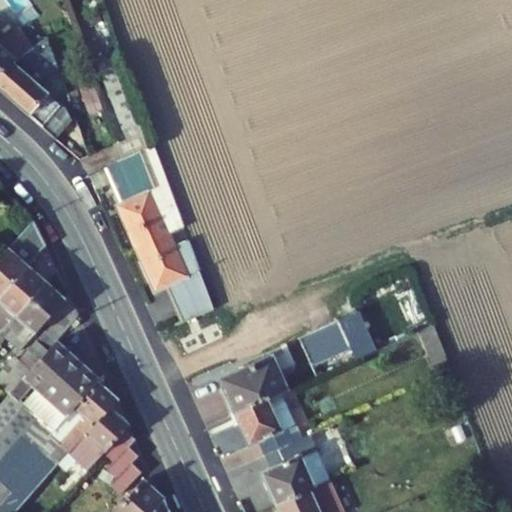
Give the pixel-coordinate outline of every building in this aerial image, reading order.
[(0,73),(33,50),(18,29),(0,42),(0,73)] [(46,40),(33,50),(0,73),(0,90),(29,117),(48,96),(41,89),(58,71),(46,40)] [(127,155),(149,147),(116,58),(93,66),(127,155)] [(121,194),(139,236),(162,226),(144,184),(121,194)] [(9,248),(0,258),(0,296),(27,266),(45,245),(34,221),(9,248)] [(161,286),(184,276),(162,226),(139,236),(161,286)] [(0,334),(0,335),(46,283),(27,266),(0,296),(0,334)] [(0,344),(5,339),(20,352),(46,321),(65,300),(46,283),(0,335),(0,344)] [(171,321),(209,306),(204,293),(166,306),(171,321)] [(46,321),(50,325),(72,301),(69,295),(65,300),(46,321)] [(72,301),(50,325),(22,357),(33,366),(53,344),(71,324),(75,319),(79,314),(72,301)] [(75,319),(71,324),(75,327),(79,322),(75,319)] [(336,321),(297,337),(310,363),(347,346),(336,321)] [(0,403),(0,511),(15,511),(56,466),(72,449),(67,445),(64,449),(49,436),(73,409),(97,383),(53,344),(33,366),(30,370),(9,394),(0,403)] [(270,355),(216,379),(231,413),(267,397),(286,389),(270,355)] [(30,370),(33,366),(22,357),(19,360),(30,370)] [(0,373),(0,387),(9,394),(30,370),(19,360),(18,359),(12,360),(0,373)] [(109,409),(117,401),(97,383),(73,409),(49,436),(64,449),(67,445),(72,449),(109,409)] [(254,442),(280,430),(267,397),(231,413),(246,445),(254,442)] [(104,452),(125,431),(128,426),(109,409),(72,449),(56,466),(65,475),(94,443),(104,452)] [(285,427),(280,430),(254,442),(260,456),(291,441),(285,427)] [(113,463),(128,447),(135,440),(125,431),(104,452),(104,454),(113,463)] [(266,469),(298,455),(291,441),(260,456),(266,469)] [(116,478),(131,462),(137,456),(128,447),(113,463),(107,470),(116,478)] [(312,488),(298,455),(266,469),(259,474),(273,505),(308,489),(312,488)] [(110,485),(120,495),(141,473),(131,462),(116,478),(110,485)] [(152,511),(163,501),(141,481),(114,511),(152,511)] [(317,511),(308,489),(273,505),(276,511),(317,511)] [(168,511),(163,501),(152,511),(168,511)]
